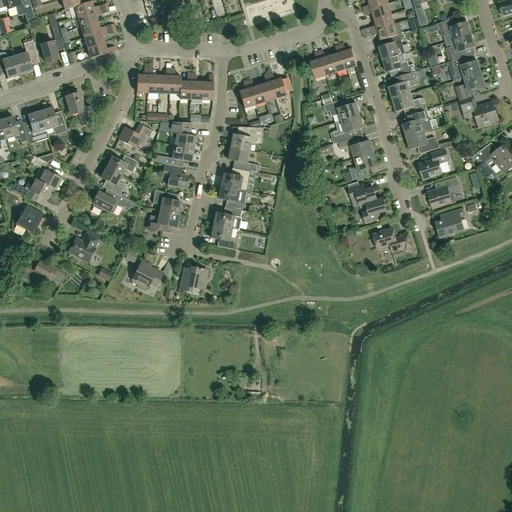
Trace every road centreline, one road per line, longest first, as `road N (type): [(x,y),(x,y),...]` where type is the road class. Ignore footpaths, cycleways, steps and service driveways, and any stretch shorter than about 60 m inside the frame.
road 1 (residential): [(421,228),(404,215),(353,22),(323,16)]
road 2 (unclassified): [(164,245),(186,246),(191,233),(220,104),(222,51)]
road 3 (residential): [(41,248),(129,83),(124,57)]
road 4 (residential): [(0,101),(124,57)]
